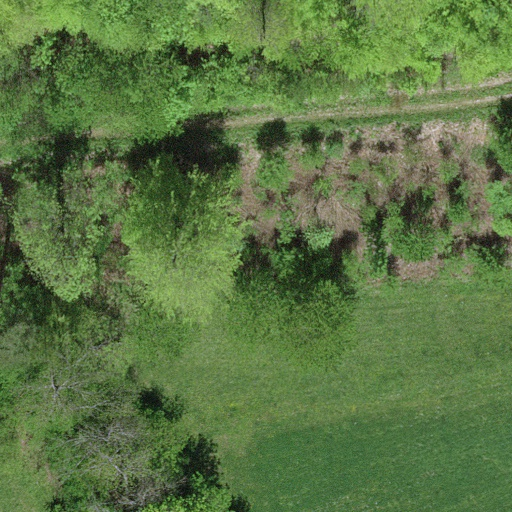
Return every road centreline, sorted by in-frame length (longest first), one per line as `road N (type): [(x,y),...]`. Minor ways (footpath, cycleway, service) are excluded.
road 1 (track): [(511,59),(0,0)]
road 2 (track): [(511,85),(0,135)]
